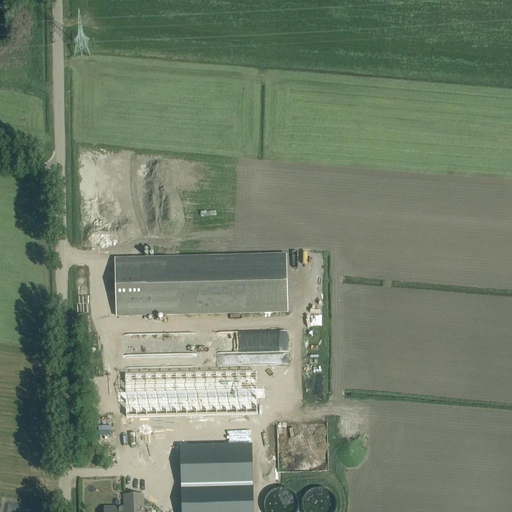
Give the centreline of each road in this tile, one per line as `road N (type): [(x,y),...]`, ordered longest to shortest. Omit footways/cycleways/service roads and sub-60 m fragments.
road 1 (unclassified): [(68,511),(60,170)]
road 2 (unclassified): [(60,170),(56,0)]
